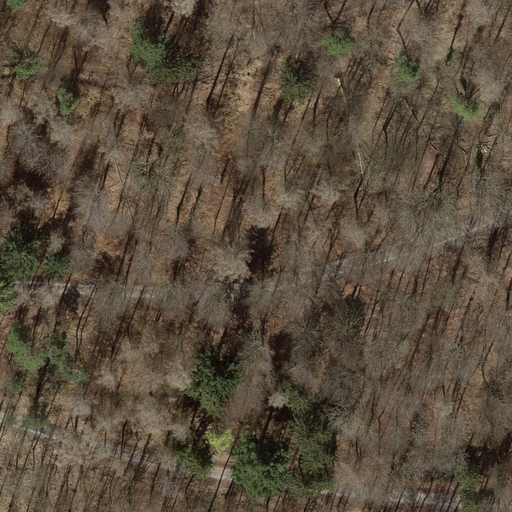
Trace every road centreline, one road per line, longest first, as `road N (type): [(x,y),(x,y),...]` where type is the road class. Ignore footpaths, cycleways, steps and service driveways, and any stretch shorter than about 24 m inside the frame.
road 1 (track): [(511,213),(355,267),(262,283),(130,296),(0,281)]
road 2 (track): [(0,419),(173,464),(405,498),(511,502)]
road 3 (track): [(0,74),(195,72),(368,0)]
